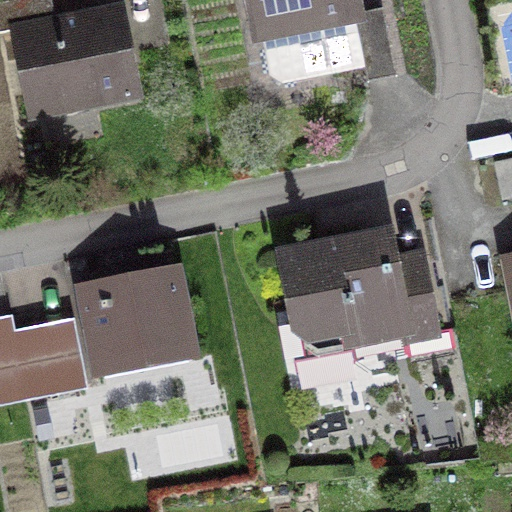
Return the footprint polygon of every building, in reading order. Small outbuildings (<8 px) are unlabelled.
[(351,0),(251,0),(269,84),(365,64),(351,0)] [(124,9),(9,30),(27,126),(141,105),(124,9)] [(511,158),(493,162),(501,201),(511,198),(511,158)] [(404,247),(285,270),(305,374),(451,346),(436,271),(410,276),(404,247)] [(175,273),(76,292),(94,385),(193,367),(175,273)] [(72,329),(0,341),(0,413),(84,400),(72,329)]
